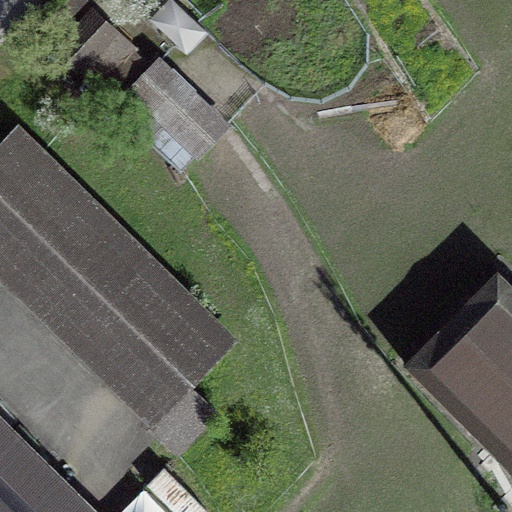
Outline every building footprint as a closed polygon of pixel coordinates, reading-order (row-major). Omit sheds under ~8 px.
[(123,81),(141,61),(92,11),(56,46),(106,98),(123,81)] [(141,61),(123,81),(195,155),(214,137),(141,61)] [(244,361),(5,138),(0,143),(0,279),(171,439),(244,361)] [(511,294),(492,274),(402,365),(511,474),(511,294)] [(80,511),(0,433),(0,511),(80,511)]
